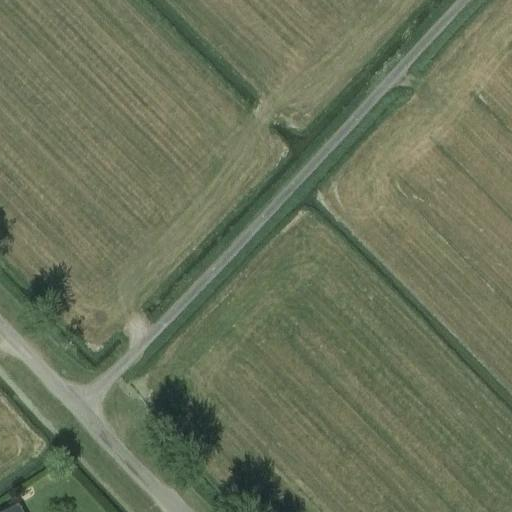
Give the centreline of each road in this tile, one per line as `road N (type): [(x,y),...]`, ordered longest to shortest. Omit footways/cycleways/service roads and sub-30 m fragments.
road 1 (unclassified): [(78,410),(465,0)]
road 2 (unclassified): [(178,511),(78,410)]
